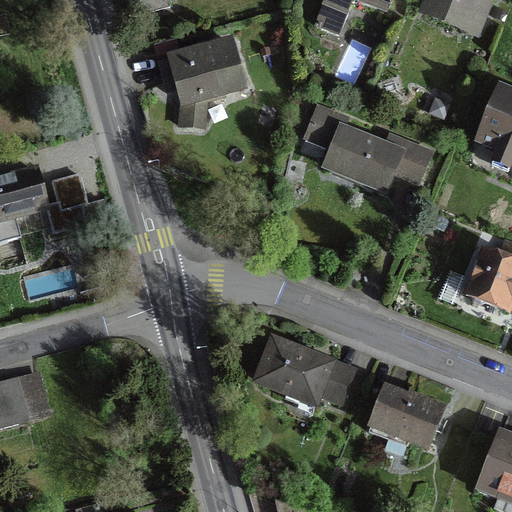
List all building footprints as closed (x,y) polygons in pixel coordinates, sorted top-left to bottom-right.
[(166,0),(136,0),(141,15),(169,8),(166,0)] [(354,0),(386,13),(391,0),(326,0),(315,27),(337,36),(352,0),(354,0)] [(492,0),(431,0),(426,14),(467,31),(471,19),(483,24),(492,0)] [(176,83),(182,104),(180,127),(203,129),(205,101),(224,96),(223,93),(244,87),(232,45),(159,65),(163,81),(165,81),(166,86),(176,83)] [(511,93),(500,89),(478,142),(511,156),(511,93)] [(325,151),(327,147),(335,150),(328,168),(359,180),(357,185),(384,196),(394,173),(420,184),(432,156),(390,139),(386,150),(342,133),(347,122),(319,110),(307,138),(308,139),(306,143),(325,151)] [(37,172),(0,182),(0,227),(16,224),(15,218),(47,209),(37,172)] [(511,246),(506,244),(500,259),(485,253),(467,296),(471,298),(473,303),(481,306),(485,304),(508,313),(511,303),(511,246)] [(341,403),(353,375),(352,374),(310,358),(309,358),(274,343),(273,345),(267,342),(263,350),(260,359),(266,362),(259,382),(312,403),(315,404),(319,394),(341,403)] [(0,426),(25,420),(15,383),(0,386),(0,426)] [(410,400),(386,391),(369,433),(391,441),(393,436),(428,449),(443,410),(411,398),(410,400)] [(511,442),(498,437),(480,485),(478,491),(498,499),(501,493),(511,497),(511,442)]
